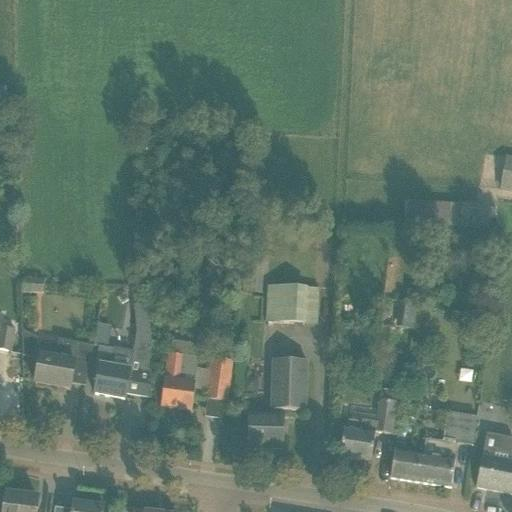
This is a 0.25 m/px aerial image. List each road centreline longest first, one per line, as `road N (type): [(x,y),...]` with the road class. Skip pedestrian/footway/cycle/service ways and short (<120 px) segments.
road 1 (residential): [(228,481),(0,442)]
road 2 (residential): [(415,511),(228,481)]
